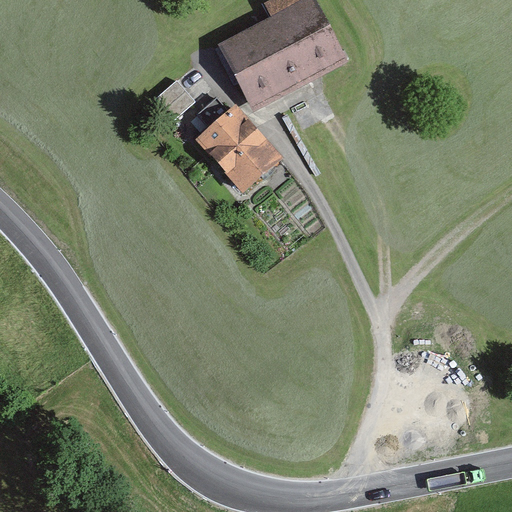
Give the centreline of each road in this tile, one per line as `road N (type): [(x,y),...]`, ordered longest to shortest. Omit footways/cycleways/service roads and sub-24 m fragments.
road 1 (tertiary): [(0,210),(57,273),(160,432),(197,469),(276,498),(349,493)]
road 2 (unclassified): [(269,129),(320,203),(376,320),(383,358),(377,399),(349,493)]
road 3 (tertiary): [(349,493),(511,462)]
